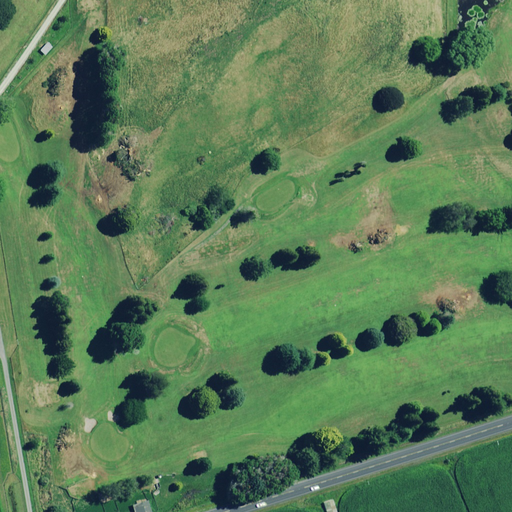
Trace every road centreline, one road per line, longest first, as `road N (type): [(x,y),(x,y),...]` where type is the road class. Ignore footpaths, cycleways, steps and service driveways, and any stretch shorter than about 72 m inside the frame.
road 1 (trunk): [(511,422),(226,511)]
road 2 (residential): [(31,511),(0,335)]
